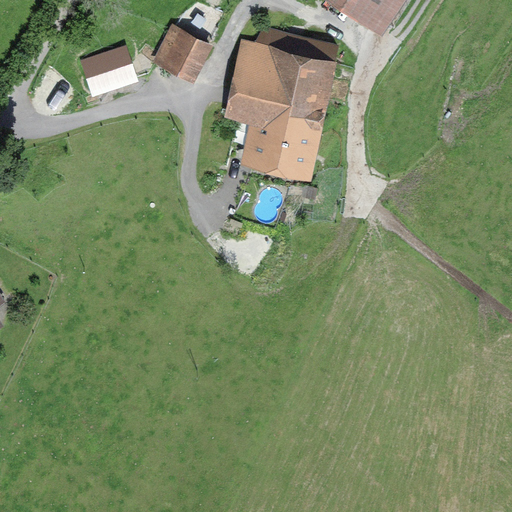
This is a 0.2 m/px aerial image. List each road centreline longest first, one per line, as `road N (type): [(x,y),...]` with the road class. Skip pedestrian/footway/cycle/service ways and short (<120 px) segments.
road 1 (track): [(368,205),(511,316)]
road 2 (unclassified): [(73,0),(0,125)]
